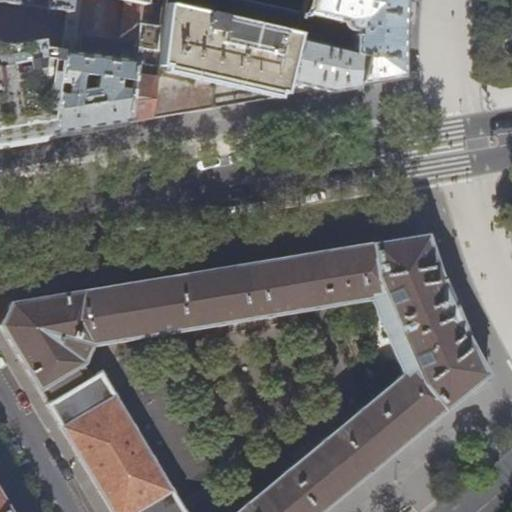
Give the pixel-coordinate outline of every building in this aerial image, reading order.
[(0,0),(0,1),(13,3),(13,0),(21,0),(21,5),(64,11),(65,0),(0,0)] [(65,0),(64,11),(48,136),(86,129),(125,123),(133,54),(120,52),(119,58),(71,52),(80,37),(81,33),(116,38),(115,42),(134,45),(139,3),(126,0),(65,0)] [(162,0),(161,6),(161,8),(159,23),(157,52),(155,72),(150,119),(184,113),(245,103),(281,97),(298,26),(301,13),(301,12),(300,12),(260,3),(247,0),(162,0)] [(304,0),(301,12),(301,13),(341,23),(342,25),(344,29),(347,30),(350,32),(350,53),(362,56),(356,84),(379,81),(400,78),(401,33),(401,32),(402,0),(304,0)] [(13,3),(0,1),(0,143),(14,141),(48,136),(64,11),(21,5),(13,3)] [(154,11),(152,6),(139,3),(134,45),(133,54),(125,123),(139,120),(150,119),(155,72),(143,71),(145,50),(157,52),(159,23),(153,21),(154,11)] [(335,35),(298,26),(281,97),(320,91),(328,93),(355,88),(356,84),(362,56),(350,53),(343,51),(343,45),(335,35)] [(429,245),(426,235),(8,303),(5,309),(0,317),(0,332),(49,413),(108,511),(321,511),(487,375),(480,362),(455,315),(451,307),(429,245)]
